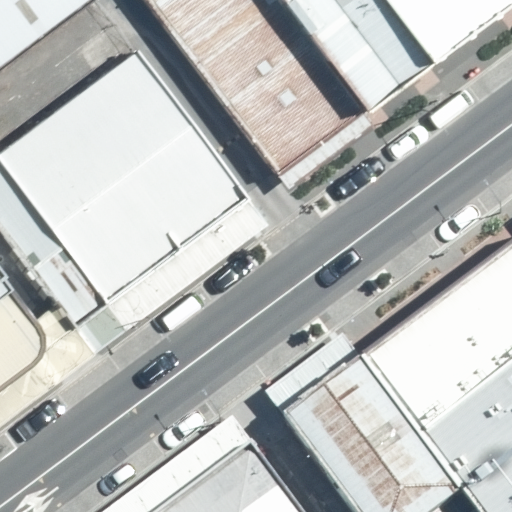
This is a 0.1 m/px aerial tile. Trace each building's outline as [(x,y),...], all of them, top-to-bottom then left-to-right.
[(0,0),(0,18),(24,0),(0,0)] [(253,0),(125,0),(249,164),(331,103),(253,0)] [(253,0),(331,103),(402,49),(365,0),(253,0)] [(365,0),(402,49),(467,0),(365,0)] [(212,187),(95,32),(0,103),(0,186),(76,288),(212,187)] [(511,511),(511,197),(326,333),(428,469),(460,511),(511,511)] [(0,344),(20,329),(0,302),(0,344)] [(326,333),(246,393),(336,511),(370,511),(428,469),(326,333)] [(224,511),(230,508),(233,511),(303,511),(227,425),(113,511),(224,511)]
